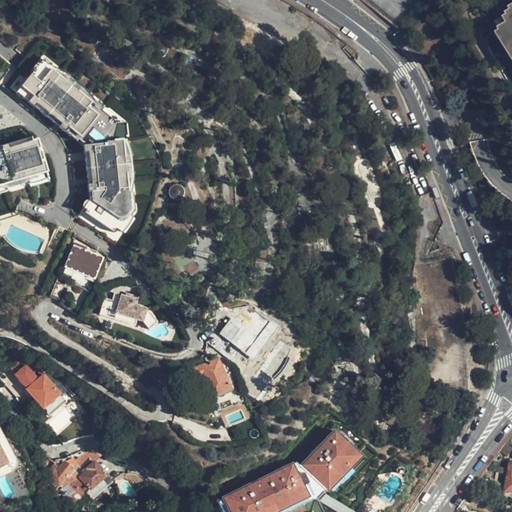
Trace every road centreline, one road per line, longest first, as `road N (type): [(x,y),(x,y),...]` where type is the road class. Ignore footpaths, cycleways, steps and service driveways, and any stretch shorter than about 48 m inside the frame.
road 1 (tertiary): [(487,275),(405,70),(320,0)]
road 2 (residential): [(0,95),(53,145),(61,219),(79,230)]
road 3 (residential): [(433,511),(511,398)]
